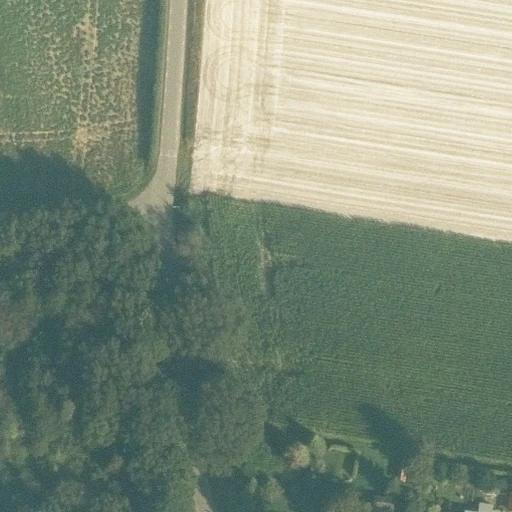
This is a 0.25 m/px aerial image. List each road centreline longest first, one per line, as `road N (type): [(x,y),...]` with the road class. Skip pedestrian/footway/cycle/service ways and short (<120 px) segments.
road 1 (unclassified): [(204,511),(185,418),(165,214)]
road 2 (unclassified): [(165,214),(178,0)]
road 3 (unclassified): [(165,214),(0,222)]
